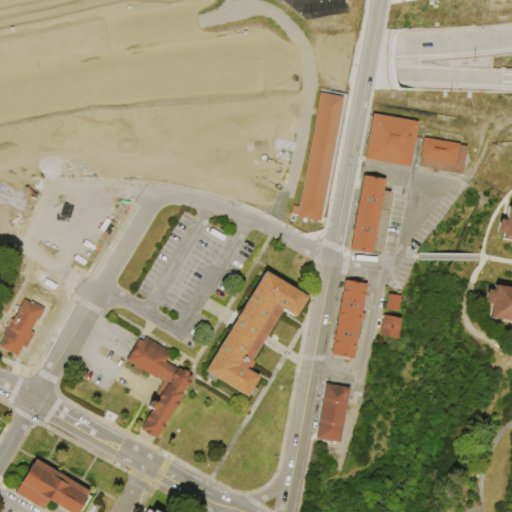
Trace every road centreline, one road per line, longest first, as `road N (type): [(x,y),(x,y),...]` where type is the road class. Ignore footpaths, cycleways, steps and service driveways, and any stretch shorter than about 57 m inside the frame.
road 1 (tertiary): [(330,257),(377,0)]
road 2 (tertiary): [(288,476),(330,257)]
road 3 (residential): [(330,257),(246,219),(156,195)]
road 4 (residential): [(96,292),(32,401)]
